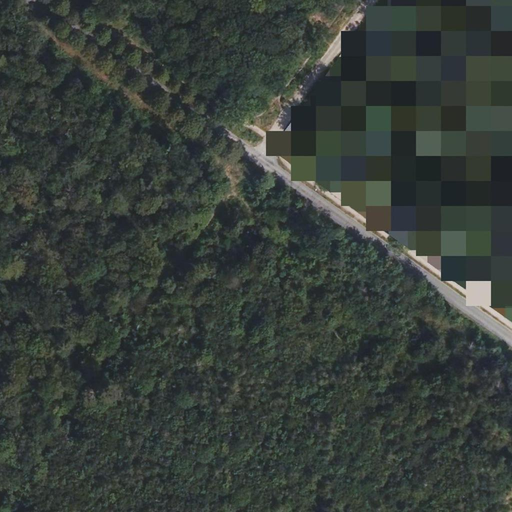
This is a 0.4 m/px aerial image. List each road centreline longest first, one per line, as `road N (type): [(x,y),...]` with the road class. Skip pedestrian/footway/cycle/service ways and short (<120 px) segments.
road 1 (track): [(0,500),(260,160),(269,250),(281,281),(320,312),(376,391),(391,456),(427,511)]
road 2 (tertiary): [(511,341),(260,160)]
road 3 (tertiary): [(260,160),(26,0)]
road 4 (unclassified): [(260,160),(376,0)]
